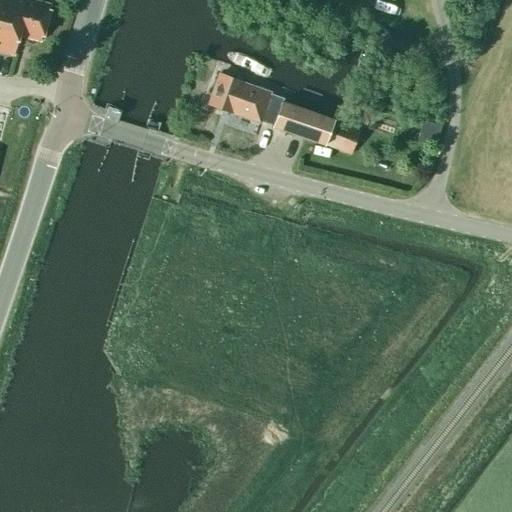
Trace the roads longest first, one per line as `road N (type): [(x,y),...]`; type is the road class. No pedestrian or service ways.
road 1 (unclassified): [(511,236),(58,121)]
road 2 (unclassified): [(0,292),(58,121)]
road 3 (unclassified): [(58,121),(97,0)]
